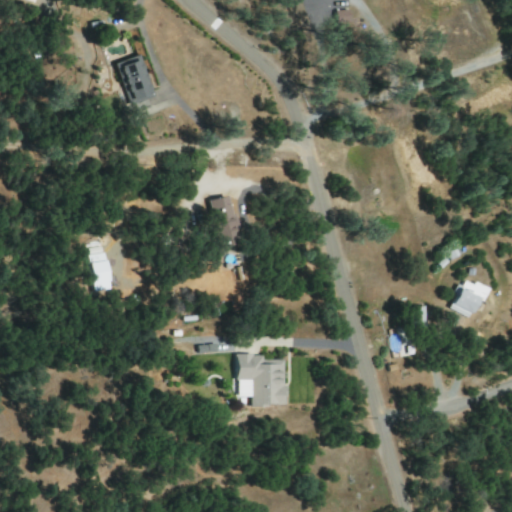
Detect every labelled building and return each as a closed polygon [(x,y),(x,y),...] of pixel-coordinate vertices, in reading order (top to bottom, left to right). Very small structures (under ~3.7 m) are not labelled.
[(332,23),(345,22),(344,10),(331,11),(332,23)] [(126,105),(150,98),(136,55),(112,63),(126,105)] [(201,201),(213,249),(236,243),(224,195),(201,201)] [(83,249),(88,291),(104,290),(99,248),(83,249)] [(484,288),(469,282),(468,285),(458,280),(446,310),(465,317),(472,299),(478,302),(484,288)] [(409,307),(410,327),(423,326),(422,307),(409,307)] [(232,335),(198,337),(198,345),(194,345),(194,353),(232,352),(232,335)] [(281,360),(259,360),(259,355),(232,355),(232,382),(238,382),(238,396),(247,396),(247,406),(280,406),(281,360)]
